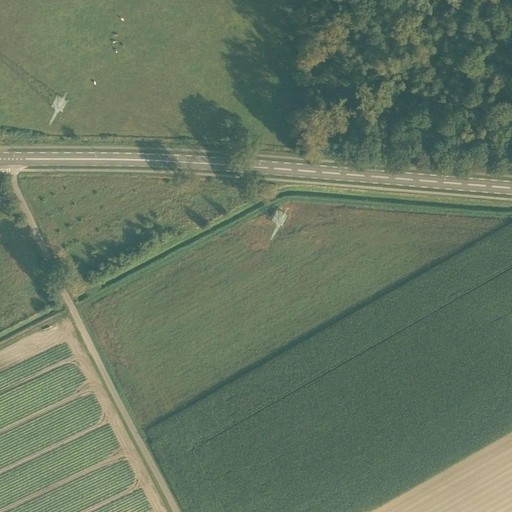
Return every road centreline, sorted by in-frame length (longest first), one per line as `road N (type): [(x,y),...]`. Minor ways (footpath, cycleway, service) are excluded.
road 1 (primary): [(511,189),(209,161),(5,159)]
road 2 (track): [(74,306),(290,198),(511,213)]
road 3 (unclassified): [(176,511),(5,159)]
